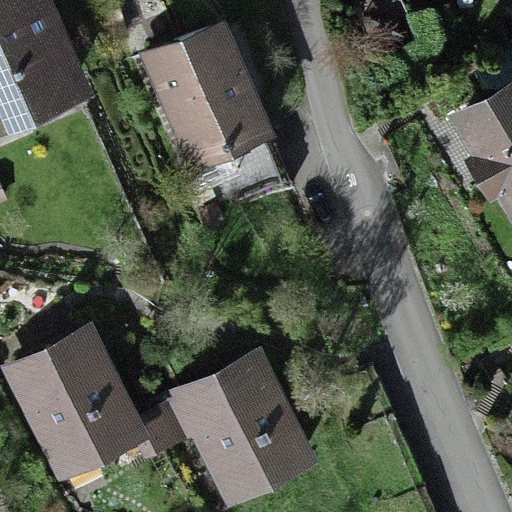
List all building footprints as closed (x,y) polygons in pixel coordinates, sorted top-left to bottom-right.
[(0,0),(0,150),(86,118),(40,0),(0,0)] [(336,0),(339,14),(424,0),(336,0)] [(223,33),(139,67),(188,184),(271,150),(223,33)] [(511,91),(448,129),(511,238),(511,91)] [(0,377),(0,380),(54,489),(146,443),(90,333),(0,377)] [(172,401),(228,511),(238,511),(313,475),(255,360),(172,401)] [(319,383),(373,511),(436,511),(373,361),(319,383)]
